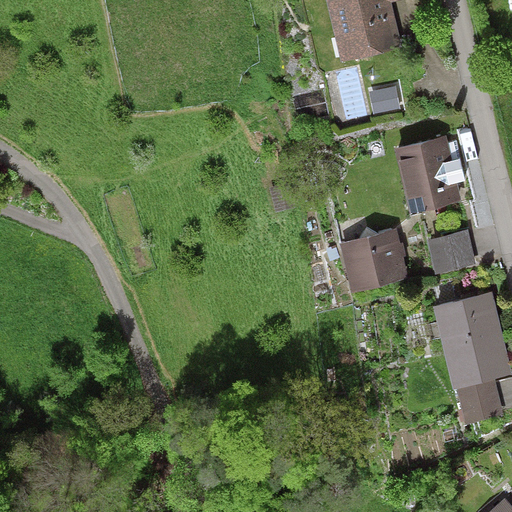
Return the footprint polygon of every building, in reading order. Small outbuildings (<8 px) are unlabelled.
[(393,45),(382,0),(330,0),(339,38),(349,35),(354,54),(393,45)] [(456,199),(452,182),(463,180),(454,142),(443,145),(441,139),(396,149),(404,182),(410,181),(417,208),(456,199)] [(353,288),(401,277),(391,232),(377,236),(365,228),(357,240),(343,244),(353,288)] [(439,270),(470,263),(464,233),(432,240),(439,270)] [(458,384),(507,373),(488,294),(434,307),(445,354),(450,353),(458,384)] [(460,391),(467,421),(497,413),(490,384),(460,391)] [(511,511),(502,501),(488,511),(511,511)]
